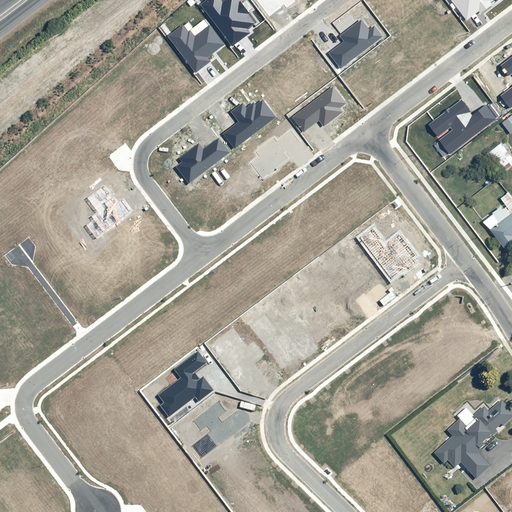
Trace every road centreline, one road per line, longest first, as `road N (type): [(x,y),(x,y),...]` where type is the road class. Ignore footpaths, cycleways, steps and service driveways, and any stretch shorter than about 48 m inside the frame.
road 1 (residential): [(342,0),(144,148),(140,172),(201,253)]
road 2 (residential): [(467,261),(286,392),(278,433),(347,511)]
road 3 (residential): [(98,510),(22,408),(35,379),(201,253)]
road 4 (residential): [(201,253),(366,129)]
road 5 (residential): [(366,129),(511,20)]
road 6 (residential): [(467,261),(366,129)]
